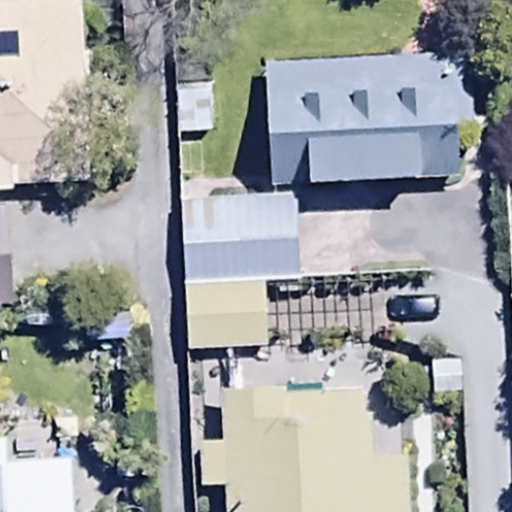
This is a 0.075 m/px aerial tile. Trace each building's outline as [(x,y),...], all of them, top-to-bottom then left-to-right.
[(85,9),(0,11),(0,199),(91,196),(85,9)] [(468,65),(264,70),(267,196),(455,191),(454,142),(470,142),(468,65)] [(293,204),(180,208),(185,359),(262,357),(259,288),(296,286),(293,204)] [(366,396),(222,398),(222,449),(197,449),(198,495),(224,494),(224,511),(407,511),(407,465),(367,466),(366,396)] [(2,450),(0,450),(0,511),(70,511),(69,474),(4,477),(2,450)]
